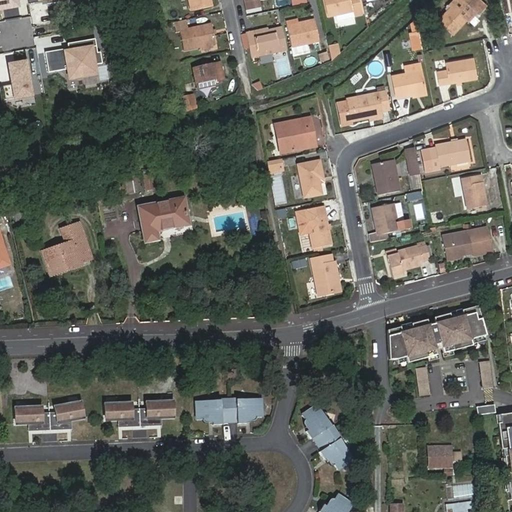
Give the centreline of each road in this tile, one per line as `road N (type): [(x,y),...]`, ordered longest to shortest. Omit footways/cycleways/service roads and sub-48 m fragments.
road 1 (residential): [(508,59),(508,89),(355,148),(343,165),(372,314)]
road 2 (tertiary): [(291,334),(0,348)]
road 3 (residential): [(511,400),(385,400),(372,314)]
road 4 (residential): [(187,446),(0,456)]
road 5 (tertiary): [(511,273),(372,314)]
